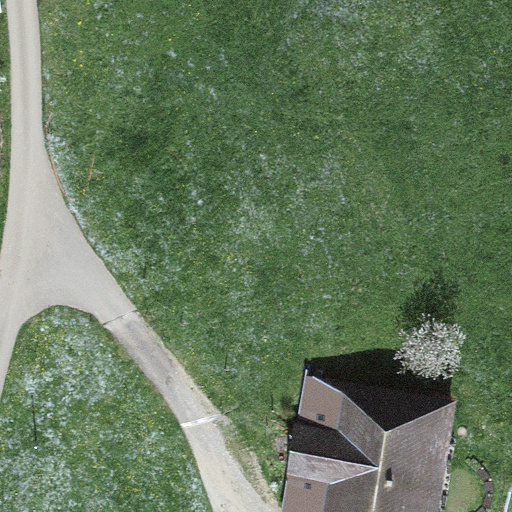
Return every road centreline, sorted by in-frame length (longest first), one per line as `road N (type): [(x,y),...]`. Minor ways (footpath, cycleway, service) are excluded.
road 1 (track): [(252,511),(145,330),(38,225)]
road 2 (track): [(0,353),(38,225),(30,0)]
